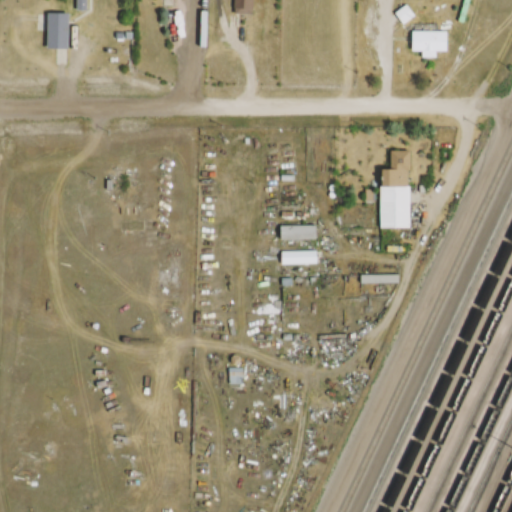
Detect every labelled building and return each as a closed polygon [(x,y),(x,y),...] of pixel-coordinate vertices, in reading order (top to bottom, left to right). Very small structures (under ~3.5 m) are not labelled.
[(74,0),(74,10),(87,10),(87,0),(74,0)] [(254,13),(253,0),(234,0),(235,13),(254,13)] [(404,23),(415,16),(407,5),(396,12),(404,23)] [(48,47),(70,47),(70,13),(48,13),(48,47)] [(436,51),(449,51),(449,30),(413,30),(413,51),(424,51),(424,56),(436,56),(436,51)] [(381,228),(411,228),(411,150),(391,150),(391,168),(381,168),(381,228)] [(282,239),(318,239),(318,225),(282,225),(282,239)] [(318,250),(281,250),(281,264),(318,264),(318,250)] [(242,368),(229,368),(229,385),(242,385),(242,368)]
